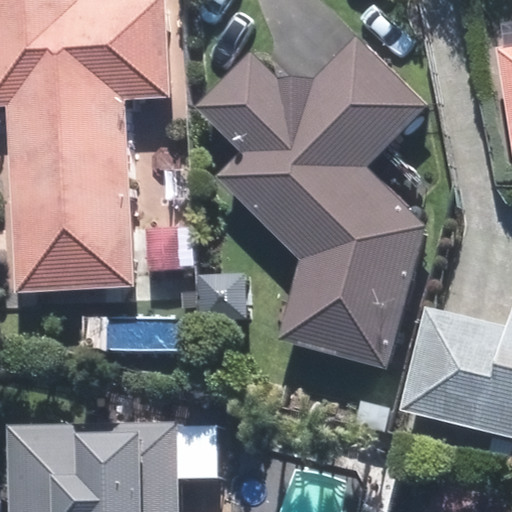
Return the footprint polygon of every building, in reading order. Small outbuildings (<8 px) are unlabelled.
[(0,0),(0,109),(16,109),(18,298),(137,297),(135,106),(167,106),(165,0),(0,0)] [(247,154),(223,179),(303,259),(280,330),(391,367),(426,234),(368,176),(431,113),(363,44),(323,84),(284,80),(256,52),(201,108),(247,154)] [(511,51),(494,54),(507,162),(511,161),(511,51)] [(430,313),(406,421),(511,444),(511,326),(511,331),(430,313)] [(183,511),(184,425),(15,423),(13,511),(183,511)] [(226,511),(226,464),(195,465),(195,511),(226,511)]
